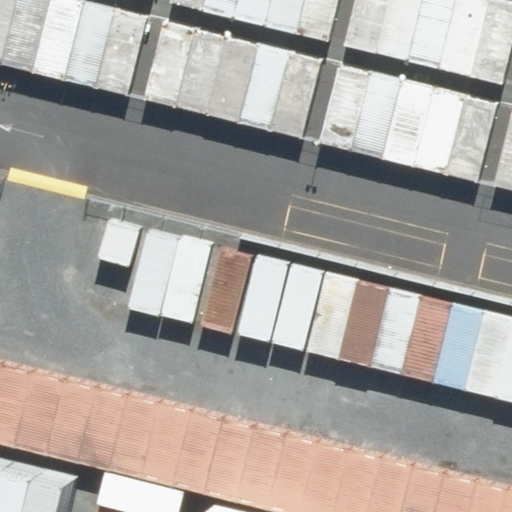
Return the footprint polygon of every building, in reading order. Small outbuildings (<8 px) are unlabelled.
[(156,7),(124,0),(0,0),(0,52),(138,85),(156,7)] [(346,0),(200,0),(338,35),(346,0)] [(511,71),(511,0),(359,0),(351,36),(511,76),(511,71)] [(331,53),(169,12),(149,91),(311,132),(331,53)] [(505,95),(345,55),(326,133),(485,173),(505,95)] [(511,123),(498,179),(511,182),(511,123)] [(511,511),(511,480),(0,351),(0,430),(330,511),(511,511)]
